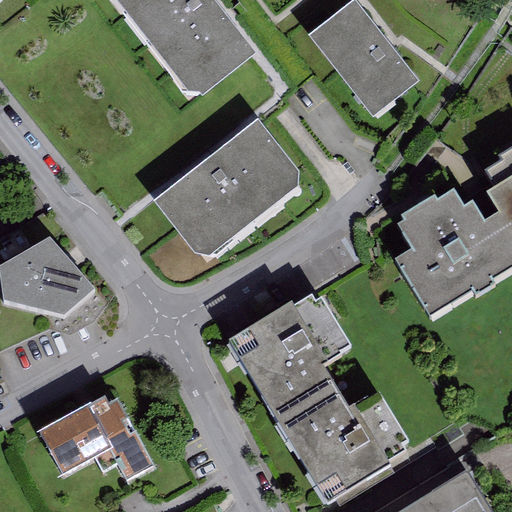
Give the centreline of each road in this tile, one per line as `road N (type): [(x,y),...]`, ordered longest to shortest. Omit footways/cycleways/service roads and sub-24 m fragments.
road 1 (residential): [(0,118),(165,328)]
road 2 (residential): [(382,184),(165,328)]
road 3 (residential): [(165,328),(255,511)]
road 4 (residential): [(165,328),(0,418)]
